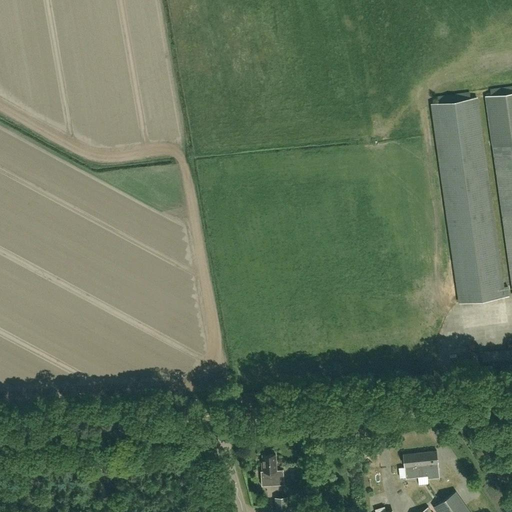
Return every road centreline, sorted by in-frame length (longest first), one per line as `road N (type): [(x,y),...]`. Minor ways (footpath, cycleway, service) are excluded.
road 1 (tertiary): [(221,427),(511,404)]
road 2 (unclassified): [(221,427),(0,438)]
